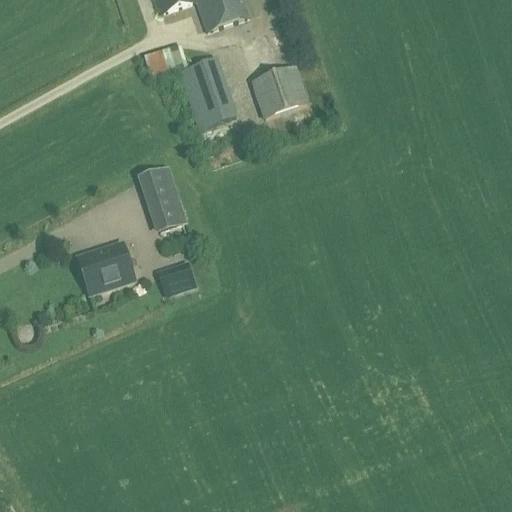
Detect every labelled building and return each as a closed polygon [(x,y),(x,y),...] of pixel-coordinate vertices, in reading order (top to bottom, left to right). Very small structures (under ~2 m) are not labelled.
[(207,35),(248,21),(241,0),(156,0),(162,16),(197,5),(207,35)] [(151,83),(188,71),(181,48),(144,60),(151,83)] [(199,133),(237,120),(217,63),(179,76),(199,133)] [(263,124),(310,108),(296,71),(250,86),(263,124)] [(187,228),(169,172),(142,181),(160,236),(187,228)] [(135,284),(123,248),(78,263),(90,299),(135,284)] [(160,285),(165,301),(195,292),(190,276),(160,285)]
